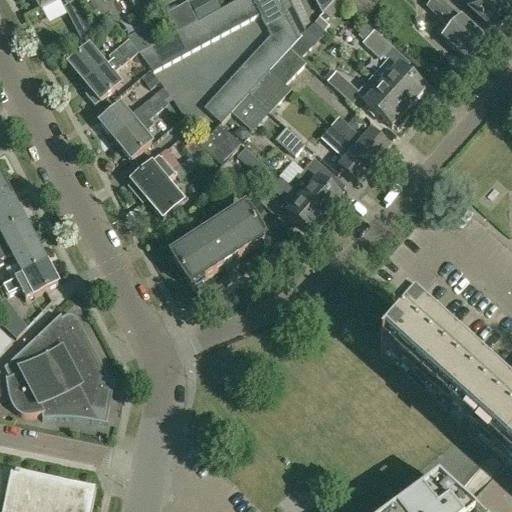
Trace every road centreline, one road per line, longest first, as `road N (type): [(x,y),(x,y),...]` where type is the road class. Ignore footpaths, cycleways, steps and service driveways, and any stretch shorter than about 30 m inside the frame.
road 1 (residential): [(161,359),(297,300),(355,261),(511,82)]
road 2 (residential): [(161,359),(0,56)]
road 3 (residential): [(152,470),(0,437)]
